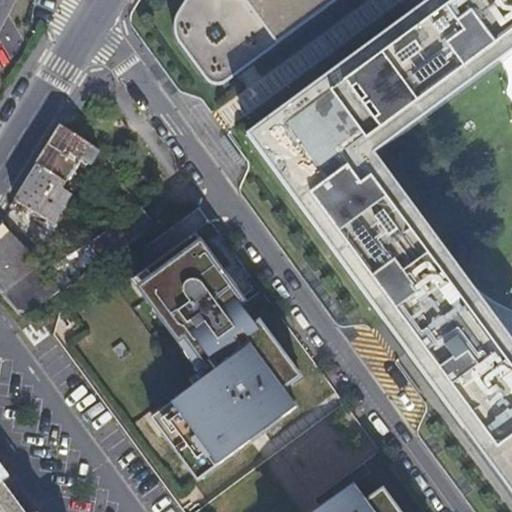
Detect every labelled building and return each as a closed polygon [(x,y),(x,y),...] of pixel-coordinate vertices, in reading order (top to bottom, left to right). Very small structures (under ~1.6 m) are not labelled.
[(220,85),(227,81),(335,0),(185,0),(178,12),(175,20),(174,29),(176,37),(207,82),(212,84),(220,85)] [(511,0),(438,0),(251,137),(511,491),(511,341),(468,281),(376,155),(499,64),(511,55),(511,0)] [(116,250),(163,215),(104,156),(59,128),(12,202),(28,215),(35,209),(55,223),(73,192),(67,189),(86,163),(131,207),(103,232),(116,250)] [(0,221),(0,293),(23,315),(40,306),(78,278),(1,219),(0,221)] [(195,234),(182,244),(189,254),(203,244),(195,234)] [(179,343),(184,338),(188,342),(204,364),(207,369),(201,373),(215,392),(204,400),(194,386),(161,411),(170,424),(161,431),(187,466),(204,454),(214,467),(296,407),(283,390),(300,377),(203,244),(189,254),(182,244),(146,270),(154,280),(140,290),(179,343)] [(154,280),(146,270),(133,280),(140,290),(154,280)] [(511,309),(496,303),(468,281),(511,341),(511,309)] [(195,366),(198,368),(204,364),(188,342),(182,347),(183,350),(184,353),(186,356),(188,359),(190,362),(192,364),(195,366)] [(215,392),(201,373),(190,381),(204,400),(215,392)] [(313,395),(300,377),(283,390),(296,407),(313,395)] [(170,424),(161,411),(151,418),(161,431),(170,424)] [(204,454),(187,466),(197,480),(214,467),(204,454)] [(0,511),(24,511),(2,482),(9,477),(0,465),(0,511)] [(366,502),(383,490),(370,472),(353,484),(366,502)] [(399,511),(383,490),(366,502),(353,484),(320,508),(322,511),(399,511)]
